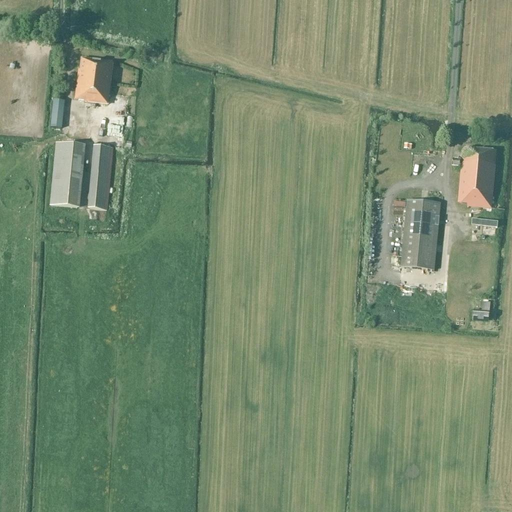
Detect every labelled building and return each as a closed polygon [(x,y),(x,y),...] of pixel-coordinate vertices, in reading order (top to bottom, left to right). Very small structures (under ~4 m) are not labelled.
[(79,71),(78,71),(74,101),(83,102),(83,103),(107,106),(112,64),(80,60),(79,71)] [(61,126),(62,104),(51,103),(50,126),(61,126)] [(102,129),(102,144),(122,145),(123,130),(102,129)] [(0,156),(21,157),(21,144),(0,143),(0,156)] [(77,209),(83,147),(55,144),(49,207),(77,209)] [(112,149),(95,148),(89,210),(106,212),(112,149)] [(462,161),(453,160),(452,167),(461,168),(458,205),(467,206),(467,208),(492,210),(496,166),(495,166),(496,153),(463,150),(462,161)] [(434,272),(440,204),(407,201),(401,269),(434,272)] [(495,229),(496,223),(473,221),(472,226),(495,229)] [(461,248),(452,248),(453,275),(456,275),(456,282),(472,282),(472,241),(461,241),(461,248)] [(479,248),(477,301),(489,301),(491,249),(479,248)] [(480,321),(486,321),(486,317),(493,317),(493,307),(480,306),(480,321)]
